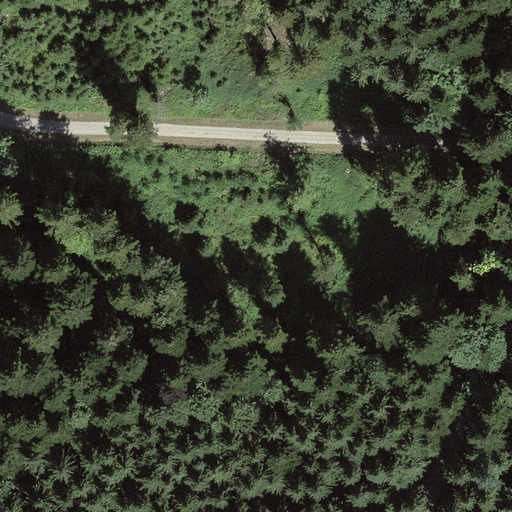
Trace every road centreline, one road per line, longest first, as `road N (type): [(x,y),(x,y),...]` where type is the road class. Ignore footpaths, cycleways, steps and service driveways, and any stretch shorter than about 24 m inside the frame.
road 1 (track): [(511,151),(0,130)]
road 2 (track): [(511,333),(428,511)]
